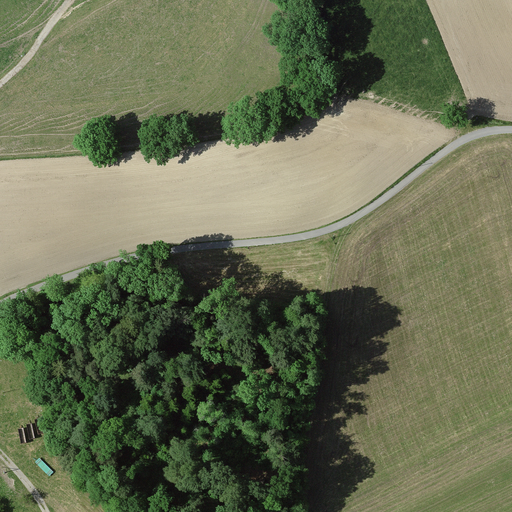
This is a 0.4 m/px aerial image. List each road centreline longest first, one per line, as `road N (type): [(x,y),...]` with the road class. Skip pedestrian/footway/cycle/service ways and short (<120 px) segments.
road 1 (unclassified): [(0,304),(106,263),(319,232),(359,215),(461,141),(511,129)]
road 2 (track): [(299,511),(332,266),(350,220)]
